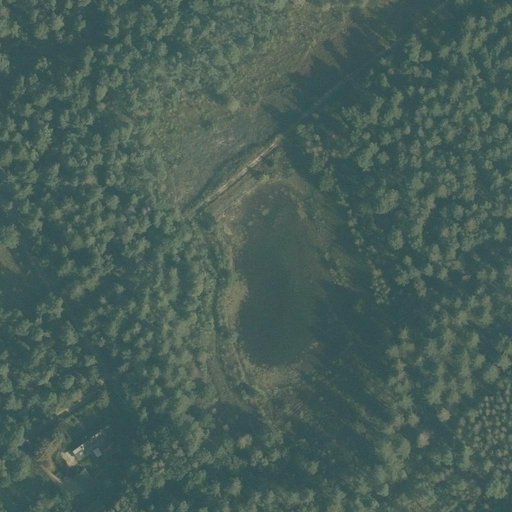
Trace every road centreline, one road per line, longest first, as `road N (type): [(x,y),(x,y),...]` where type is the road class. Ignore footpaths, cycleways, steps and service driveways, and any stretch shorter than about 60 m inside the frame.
road 1 (track): [(65,316),(446,0)]
road 2 (track): [(511,236),(188,502)]
road 3 (track): [(197,511),(168,482),(110,385)]
road 4 (track): [(0,87),(106,0)]
road 5 (track): [(110,385),(0,452)]
road 6 (track): [(65,316),(0,214)]
